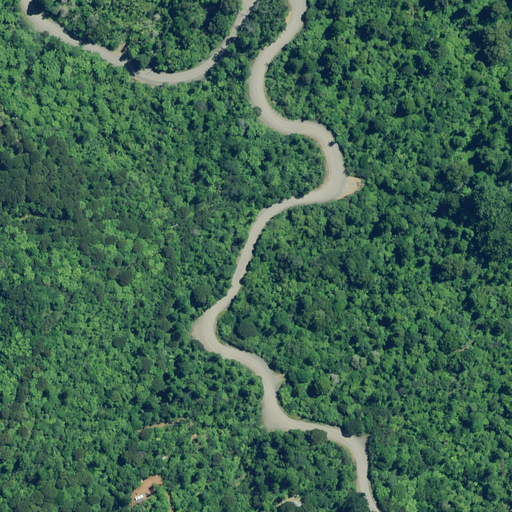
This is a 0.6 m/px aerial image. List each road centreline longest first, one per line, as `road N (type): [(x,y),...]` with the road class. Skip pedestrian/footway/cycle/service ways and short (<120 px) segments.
road 1 (tertiary): [(294,0),(285,27),(257,60),(254,87),(274,119),(323,132),(329,177),(259,215),(202,327),(256,360),(278,414),(329,427),(352,443),(377,511)]
road 2 (tertiary): [(25,0),(65,33),(170,75),(211,56),(246,0)]
